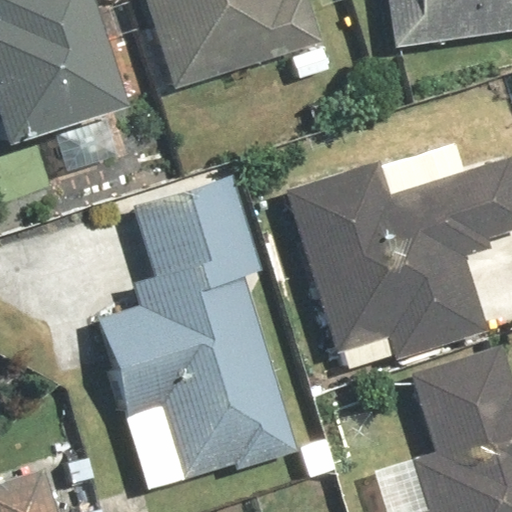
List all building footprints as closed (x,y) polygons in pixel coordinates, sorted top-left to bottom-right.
[(72,0),(0,0),(0,149),(110,113),(72,0)] [(127,0),(157,89),(301,41),(287,0),(127,0)] [(511,0),(367,0),(375,52),(511,31),(511,0)] [(364,156),(263,187),(323,379),(472,333),(451,262),(511,243),(511,207),(497,157),(375,194),(364,156)] [(250,268),(218,180),(116,217),(143,292),(75,316),(113,423),(144,412),(174,496),(296,453),(232,275),(250,268)] [(344,466),(358,511),(511,511),(511,346),(390,383),(409,446),(344,466)] [(0,511),(37,511),(27,477),(0,485),(0,511)]
